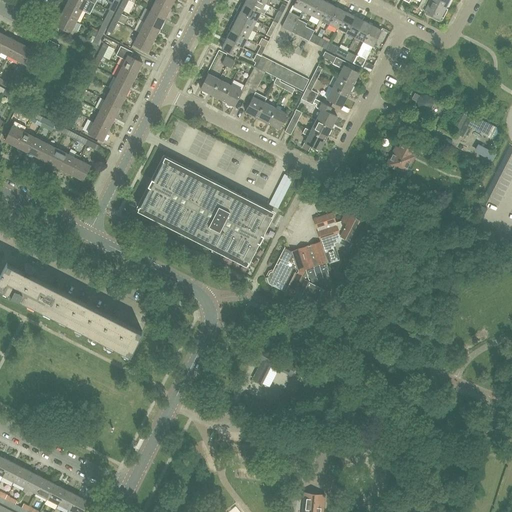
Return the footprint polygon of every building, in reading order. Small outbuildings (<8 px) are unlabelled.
[(81,10),(86,0),(68,0),(67,3),(81,10)] [(115,0),(113,0),(109,10),(113,12),(118,1),(115,0)] [(122,0),(118,9),(122,11),(127,0),(122,0)] [(165,18),(170,7),(156,0),(155,0),(150,11),(165,18)] [(262,8),(264,4),(257,0),(242,0),(242,1),(243,3),(242,3),(260,12),(264,14),(266,10),(262,8)] [(302,11),(307,0),(296,0),(293,6),(302,11)] [(311,15),(318,0),(307,0),(302,11),(311,15)] [(319,19),(328,3),(322,0),(318,0),(311,15),(319,19)] [(447,9),(445,8),(445,7),(430,0),(421,0),(418,8),(433,15),(431,17),(438,21),(442,20),(447,9)] [(76,21),(81,10),(67,3),(61,14),(76,21)] [(256,21),(260,12),(242,3),(241,6),(240,5),(237,11),(238,12),(256,21)] [(328,24),(337,7),(328,3),(319,19),(328,24)] [(337,28),(345,11),(337,7),(328,24),(337,28)] [(113,20),(117,22),(122,11),(118,9),(113,20)] [(103,21),(107,23),(113,12),(109,10),(103,21)] [(278,10),(274,19),(278,22),(283,13),(278,10)] [(159,29),(163,20),(165,18),(150,11),(144,22),(159,29)] [(291,32),(297,19),(299,16),(289,11),(281,27),(291,32)] [(346,33),(354,16),(345,11),(337,28),(346,33)] [(253,26),(256,21),(238,12),(236,15),(235,15),(233,19),(234,20),(233,21),(251,30),(255,32),(257,27),(253,26)] [(70,33),(76,21),(61,14),(55,25),(70,33)] [(354,37),(363,20),(354,16),(346,33),(354,37)] [(269,28),(274,30),(278,22),(274,19),(269,28)] [(291,32),(300,36),(306,24),(297,19),(291,32)] [(111,33),(117,22),(113,20),(107,31),(111,33)] [(363,41),(372,25),(363,20),(354,37),(363,41)] [(102,35),(107,23),(103,21),(97,32),(102,35)] [(247,39),(251,30),(233,21),(232,24),(230,24),(229,28),(229,29),(229,30),(247,39)] [(153,40),(159,29),(144,22),(139,33),(153,40)] [(306,24),(300,36),(309,41),(314,31),(305,26),(306,24)] [(372,25),(363,41),(352,63),(361,67),(366,58),(362,56),(365,50),(369,52),(381,29),(372,25)] [(242,47),(247,39),(229,30),(227,32),(228,33),(225,39),(242,47)] [(314,31),(309,41),(317,45),(321,38),(313,34),(314,31)] [(96,46),(102,35),(97,32),(92,44),(88,42),(86,46),(96,51),(99,47),(96,46)] [(148,52),(153,40),(139,33),(133,44),(148,52)] [(0,51),(7,55),(15,40),(4,35),(0,42),(0,51)] [(88,40),(79,35),(77,40),(76,41),(86,45),(88,40)] [(238,56),(242,47),(225,39),(224,38),(223,41),(224,42),(221,48),(238,56)] [(261,46),(265,48),(268,41),(262,38),(258,45),(261,46)] [(317,45),(326,49),(330,42),(321,38),(317,45)] [(19,61),(26,46),(15,40),(7,55),(19,61)] [(59,45),(48,40),(45,45),(56,50),(59,45)] [(326,49),(335,54),(338,47),(330,42),(326,49)] [(99,53),(98,54),(102,57),(108,46),(103,43),(99,53)] [(30,67),(37,52),(26,46),(19,61),(30,67)] [(136,74),(142,63),(130,56),(132,52),(120,46),(116,55),(125,60),(122,67),(136,74)] [(265,48),(261,46),(257,54),(261,56),(261,55),(265,48)] [(335,54),(343,58),(347,51),(338,47),(335,54)] [(347,51),(343,58),(352,63),(356,56),(347,51)] [(335,57),(325,52),(322,57),(333,63),(335,57)] [(98,54),(92,65),(97,68),(102,57),(98,54)] [(221,64),(226,66),(230,58),(225,56),(221,64)] [(261,69),(266,58),(261,56),(255,67),(260,69),(261,69)] [(359,73),(347,67),(349,63),(336,57),(335,57),(333,63),(342,68),(338,76),(353,84),(359,73)] [(234,60),(230,58),(226,66),(230,68),(234,60)] [(266,72),(272,61),(266,58),(261,69),(265,72),(266,72)] [(271,75),(277,64),(272,61),(266,72),(271,75)] [(282,66),(277,64),(271,75),(276,77),(282,66)] [(92,65),(87,77),(91,79),(97,68),(92,65)] [(249,90),(260,69),(255,67),(254,66),(249,78),(248,78),(244,87),(243,86),(241,91),(237,99),(243,102),(249,89),(249,90)] [(282,80),(287,69),(282,66),(276,77),(281,79),(282,80)] [(317,66),(312,77),(317,79),(322,68),(317,66)] [(131,85),(136,74),(122,67),(116,78),(131,85)] [(287,83),(292,72),(287,69),(282,80),(287,83)] [(292,85),(298,74),(292,72),(287,83),(292,85)] [(211,95),(219,80),(208,74),(200,89),(211,95)] [(297,88),(303,77),(298,74),(292,85),(297,88)] [(348,95),(353,84),(338,76),(332,87),(348,95)] [(87,77),(81,88),(85,90),(91,79),(87,77)] [(281,79),(276,77),(274,83),(277,85),(277,86),(284,89),(286,85),(280,81),(281,79)] [(308,79),(303,77),(297,88),(303,91),(308,79)] [(317,79),(312,77),(310,81),(304,93),(315,99),(318,94),(311,90),(317,79)] [(125,96),(131,85),(116,78),(111,89),(125,96)] [(222,100),(230,85),(219,80),(211,95),(222,100)] [(19,88),(7,83),(5,87),(17,92),(19,88)] [(237,99),(241,91),(230,85),(222,100),(226,102),(226,104),(226,105),(230,106),(231,106),(231,105),(234,106),(237,99)] [(286,85),(284,89),(292,93),(295,89),(286,85)] [(342,106),(348,95),(332,87),(326,98),(342,106)] [(81,88),(75,99),(80,101),(85,90),(81,88)] [(119,107),(125,96),(111,89),(105,100),(119,107)] [(16,96),(4,90),(2,94),(14,100),(16,96)] [(249,90),(245,98),(251,101),(253,97),(255,92),(249,90)] [(256,118),(264,102),(266,98),(255,92),(253,97),(251,101),(245,112),(256,118)] [(315,99),(304,93),(301,99),(312,104),(313,103),(315,99)] [(433,103),(431,97),(426,95),(420,96),(415,93),(412,99),(417,102),(419,107),(424,110),(430,109),(433,103)] [(75,99),(70,110),(74,112),(80,101),(75,99)] [(329,112),(331,107),(315,99),(313,103),(316,104),(316,105),(316,107),(321,110),(316,120),(331,127),(337,116),(329,112)] [(114,118),(119,107),(105,100),(99,111),(114,118)] [(267,123),(275,108),(264,102),(256,118),(267,123)] [(19,111),(30,117),(32,113),(21,107),(19,111)] [(278,129),(286,113),(275,108),(267,123),(278,129)] [(69,123),(74,112),(70,110),(64,121),(69,123)] [(295,110),(290,121),(296,123),(301,113),(295,110)] [(108,129),(114,118),(99,111),(94,122),(108,129)] [(32,113),(30,117),(31,117),(29,120),(40,125),(44,119),(32,113)] [(463,137),(474,115),(469,113),(458,135),(463,137)] [(53,128),(55,124),(44,119),(40,125),(40,126),(51,132),(52,128),(53,128)] [(331,127),(316,120),(310,131),(326,138),(331,127)] [(296,123),(290,121),(285,132),(290,135),(296,123)] [(102,140),(108,129),(94,122),(88,133),(102,140)] [(64,134),(66,130),(61,128),(55,124),(53,128),(64,134)] [(15,146),(23,132),(12,126),(4,141),(15,146)] [(320,150),(326,138),(310,131),(305,128),(302,133),(307,136),(301,147),(308,151),(311,145),(320,150)] [(75,140),(77,136),(66,130),(64,134),(75,140)] [(27,152),(34,137),(23,132),(15,146),(27,152)] [(86,145),(88,141),(77,136),(75,140),(86,145)] [(38,158),(45,143),(34,137),(27,152),(38,158)] [(409,155),(415,143),(405,138),(397,153),(394,152),(387,165),(404,173),(413,157),(409,155)] [(99,147),(88,141),(86,145),(97,151),(99,147)] [(49,163),(56,149),(45,143),(38,158),(49,163)] [(60,169),(67,154),(56,149),(49,163),(48,165),(55,169),(56,167),(60,169)] [(71,174),(78,160),(80,156),(76,154),(74,157),(67,154),(60,169),(59,171),(66,174),(67,172),(71,174)] [(148,187),(136,209),(152,217),(165,224),(179,231),(192,237),(205,244),(210,246),(219,251),(248,265),(259,243),(263,235),(262,234),(273,212),(240,195),(233,191),(219,184),(206,177),(192,171),(179,164),(163,156),(152,179),(148,186),(148,187)] [(82,180),(90,166),(78,160),(71,174),(82,180)] [(487,198),(498,204),(507,185),(496,179),(487,198)] [(456,217),(458,213),(449,208),(445,214),(452,218),(453,216),(456,217)] [(332,212),(314,218),(321,240),(329,264),(340,260),(335,244),(338,243),(350,249),(353,242),(364,221),(348,213),(345,219),(335,222),(332,212)] [(320,242),(299,249),(305,269),(305,268),(313,266),(314,268),(308,270),(312,282),(329,276),(325,265),(320,266),(319,264),(326,262),(320,242)] [(268,277),(265,278),(265,279),(266,278),(268,284),(293,296),(319,310),(328,292),(308,282),(309,280),(308,280),(305,269),(299,249),(291,251),(284,247),(271,272),(269,272),(267,275),(267,276),(268,277)] [(27,267),(24,266),(24,272),(23,275),(5,266),(7,263),(6,263),(0,275),(0,288),(130,355),(141,332),(141,331),(139,335),(28,277),(29,275),(34,272),(32,269),(30,268),(27,267)] [(262,361),(253,379),(262,384),(269,387),(278,369),(291,376),(295,366),(261,349),(256,358),(262,361)] [(253,411),(259,401),(245,394),(240,404),(253,411)] [(0,474),(3,476),(10,462),(0,456),(0,474)] [(14,482),(21,467),(10,462),(3,476),(14,482)] [(25,487),(32,473),(21,467),(14,482),(25,487)] [(36,493),(43,478),(32,473),(25,487),(36,493)] [(47,498),(54,484),(43,478),(36,493),(47,498)] [(58,504),(65,490),(54,484),(47,498),(58,504)] [(69,510),(76,495),(65,490),(58,504),(69,510)] [(322,511),(325,495),(304,492),(301,511),(322,511)] [(73,511),(81,511),(87,501),(76,495),(69,510),(73,511)] [(15,504),(5,499),(3,503),(14,509),(16,505),(15,504)] [(26,502),(24,506),(36,511),(41,511),(42,510),(26,502)]
